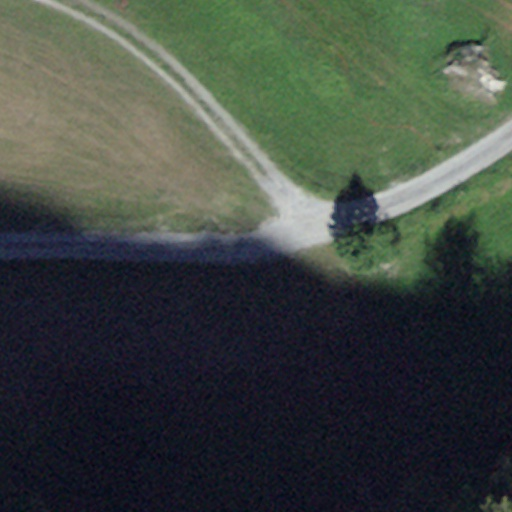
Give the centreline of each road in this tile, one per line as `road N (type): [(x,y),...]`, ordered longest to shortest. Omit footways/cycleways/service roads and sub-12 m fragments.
road 1 (track): [(511,126),(312,231),(208,255),(0,248)]
road 2 (track): [(312,231),(116,28),(38,0)]
